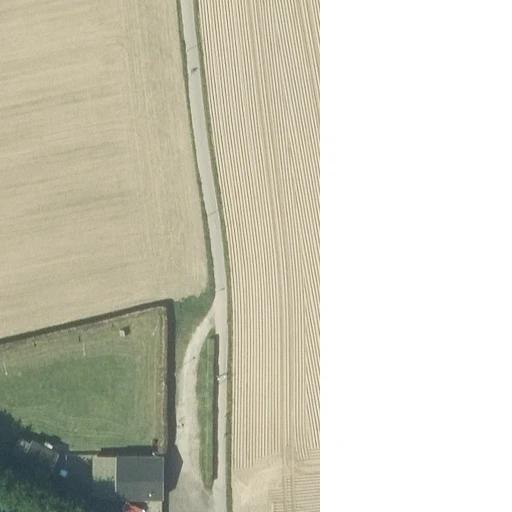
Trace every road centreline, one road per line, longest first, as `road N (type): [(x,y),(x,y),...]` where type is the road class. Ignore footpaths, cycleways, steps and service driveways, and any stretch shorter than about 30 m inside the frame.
road 1 (track): [(186,0),(221,297)]
road 2 (track): [(221,297),(196,340),(187,382),(184,464),(198,511)]
road 3 (track): [(221,297),(219,511)]
